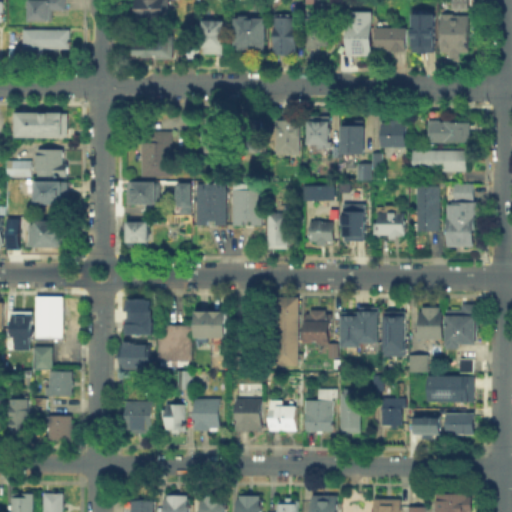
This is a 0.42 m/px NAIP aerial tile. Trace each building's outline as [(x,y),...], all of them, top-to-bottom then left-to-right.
[(27,0),(64,0),(64,9),(50,9),(50,19),(27,19),(27,0)] [(171,0),(171,19),(140,19),(140,0),(171,0)] [(469,0),(469,9),(451,9),(451,0),(469,0)] [(347,55),(347,13),(375,13),(375,55),(347,55)] [(435,14),(435,44),(415,44),(415,18),(426,18),(426,14),(435,14)] [(276,56),(276,15),(297,15),(297,56),(276,56)] [(471,16),(471,57),(444,57),(445,16),(471,16)] [(238,44),(238,17),(268,17),(268,45),(238,44)] [(308,48),(308,20),(330,20),(330,48),(308,48)] [(206,53),(206,22),(225,22),(225,53),(206,53)] [(381,26),(409,26),(409,53),(381,53),(381,26)] [(22,27),(69,27),(69,49),(43,49),(43,55),(22,55),(22,27)] [(137,58),(137,37),(175,37),(175,58),(137,58)] [(22,114),(70,114),(70,137),(22,136),(22,114)] [(314,115),(334,115),(334,148),(313,148),(314,115)] [(207,154),(207,120),(237,120),(237,154),(207,154)] [(251,153),(251,120),(269,120),(269,153),(251,153)] [(277,154),(278,120),(303,120),(303,154),(277,154)] [(430,143),(430,121),(473,121),(473,143),(430,143)] [(367,122),(367,154),(346,154),(346,122),(367,122)] [(409,123),(409,149),(385,149),(385,123),(409,123)] [(141,176),(141,132),(175,132),(175,176),(141,176)] [(67,151),(66,176),(42,176),(42,151),(67,151)] [(376,167),(376,152),(385,152),(385,167),(376,167)] [(415,173),(415,152),(471,152),(471,173),(415,173)] [(7,178),(7,160),(32,160),(32,178),(7,178)] [(362,180),(362,164),(373,164),(373,180),(362,180)] [(191,213),(192,181),(177,181),(177,213),(191,213)] [(475,244),(446,244),(446,200),(453,200),(453,181),(473,181),(473,200),(475,200),(475,244)] [(135,205),(135,182),(159,182),(159,206),(135,205)] [(71,184),(71,205),(40,205),(40,183),(71,184)] [(220,185),(220,190),(229,190),(229,225),(201,225),(201,184),(220,185)] [(236,224),(236,185),(264,185),(264,225),(236,224)] [(312,185),(329,185),(329,199),(312,199),(312,185)] [(419,232),(419,187),(443,187),(443,232),(419,232)] [(343,202),(343,239),(365,239),(365,202),(343,202)] [(177,205),(195,205),(195,226),(177,226),(177,205)] [(271,246),(271,212),(294,212),(293,246),(271,246)] [(380,213),(408,213),(408,237),(380,237),(380,213)] [(20,248),(20,217),(8,217),(7,248),(20,248)] [(35,250),(35,222),(68,223),(68,250),(35,250)] [(334,222),(334,245),(314,245),(314,222),(334,222)] [(130,245),(130,223),(152,223),(151,245),(130,245)] [(40,339),(40,297),(66,297),(66,339),(40,339)] [(275,298),(301,298),(301,366),(275,365),(275,298)] [(446,308),(461,308),(461,302),(473,302),(473,314),(476,314),(475,343),(461,343),(461,347),(446,347),(446,308)] [(438,305),(438,311),(444,311),(444,340),(420,340),(420,311),(425,311),(425,305),(438,305)] [(346,346),(345,316),(365,315),(365,311),(384,311),(385,342),(366,342),(366,345),(346,346)] [(200,339),(200,312),(229,312),(229,339),(200,339)] [(332,312),(332,343),(310,343),(310,312),(332,312)] [(17,313),(35,313),(35,351),(17,351),(17,313)] [(411,316),(412,350),(388,350),(388,316),(411,316)] [(125,330),(125,319),(140,319),(140,330),(125,330)] [(161,365),(161,326),(195,326),(195,365),(161,365)] [(125,345),(154,345),(154,369),(124,369),(125,345)] [(332,358),(332,346),(341,346),(341,358),(332,358)] [(36,370),(36,347),(53,348),(53,370),(36,370)] [(430,357),(430,373),(413,373),(413,357),(430,357)] [(462,373),(462,362),(474,362),(474,373),(462,373)] [(182,391),(182,372),(196,372),(195,391),(182,391)] [(52,396),(52,374),(74,374),(74,396),(52,396)] [(374,391),(374,375),(385,375),(385,391),(374,391)] [(460,402),(460,405),(421,404),(421,380),(453,381),(453,392),(460,392),(460,402)] [(361,391),(360,436),(344,436),(344,391),(361,391)] [(309,401),(322,401),(322,392),(338,392),(338,433),(309,433),(309,401)] [(265,397),(265,432),(240,432),(240,397),(265,397)] [(386,426),(386,398),(405,398),(405,426),(386,426)] [(223,399),(222,431),(200,431),(200,399),(223,399)] [(30,402),(30,436),(13,436),(13,402),(30,402)] [(130,402),(155,402),(154,433),(130,433),(130,402)] [(171,407),(187,408),(186,431),(170,431),(171,407)] [(275,407),(299,407),(299,431),(275,431),(275,407)] [(473,414),(473,435),(451,435),(451,414),(473,414)] [(78,417),(78,441),(50,441),(50,416),(78,417)] [(414,435),(414,416),(442,416),(442,436),(414,435)] [(42,491),(42,511),(62,511),(62,491),(42,491)] [(12,511),(12,492),(31,492),(31,511),(12,511)] [(262,494),(262,511),(240,511),(240,494),(262,494)] [(227,495),(226,511),(204,511),(204,495),(227,495)] [(472,495),(472,511),(440,511),(440,495),(472,495)] [(338,497),(338,511),(315,511),(315,497),(338,497)] [(192,498),(192,511),(168,511),(168,498),(192,498)] [(281,511),(281,500),(300,500),(300,511),(281,511)] [(377,511),(377,501),(403,501),(403,511),(377,511)] [(133,511),(133,502),(156,502),(155,511),(133,511)]
